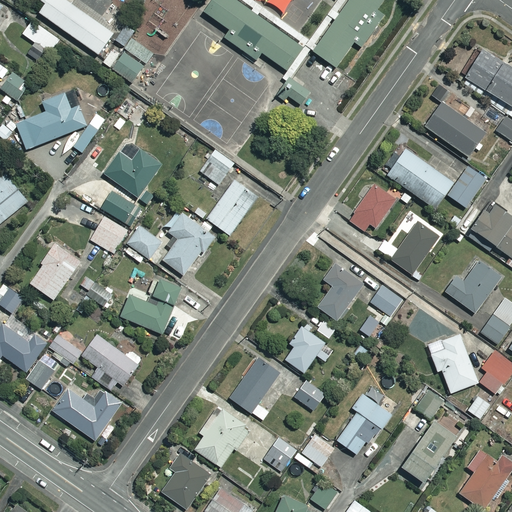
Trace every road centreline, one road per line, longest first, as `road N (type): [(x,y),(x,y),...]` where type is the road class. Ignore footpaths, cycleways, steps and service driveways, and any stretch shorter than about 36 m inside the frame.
road 1 (residential): [(98,503),(454,0)]
road 2 (tertiary): [(98,503),(0,433)]
